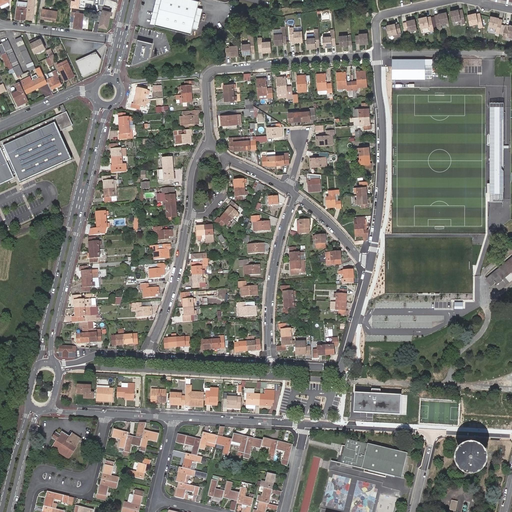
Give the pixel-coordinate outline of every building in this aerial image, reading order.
[(154,26),(160,0),(155,0),(149,25),(154,26)] [(197,2),(190,0),(160,0),(154,26),(189,35),(190,29),(196,8),(197,2)] [(27,8),(28,2),(18,1),(18,7),(16,20),(25,21),(26,11),(27,11),(27,8)] [(201,9),(196,8),(190,29),(196,30),(201,9)] [(55,12),(43,9),(42,18),(56,21),(57,12),(55,12)] [(111,11),(103,9),(98,27),(107,29),(111,11)] [(78,12),(79,11),(75,10),(75,12),(72,12),(71,28),(83,29),(83,23),(85,24),(86,24),(87,23),(88,17),(87,16),(84,16),(85,13),(78,12)] [(461,27),(465,26),(462,12),(458,13),(458,12),(449,14),(452,24),(460,22),(461,27)] [(440,27),(448,25),(446,14),(437,16),(438,17),(434,18),(436,26),(440,25),(440,27)] [(479,31),(482,30),(482,28),(479,16),(476,17),(475,16),(467,18),(469,28),(478,26),(479,31)] [(429,33),(433,33),(430,19),(427,20),(426,19),(418,21),(420,31),(428,29),(429,33)] [(495,36),(498,37),(501,23),(498,22),(498,21),(490,19),(487,30),(496,31),(495,36)] [(408,33),(416,31),(414,21),(405,23),(406,24),(402,25),(404,33),(407,32),(408,33)] [(396,35),(400,34),(398,26),(395,27),(394,26),(386,27),(389,37),(397,36),(396,35)] [(511,39),(511,27),(508,26),(507,29),(505,29),(502,42),(506,43),(507,38),(511,39)] [(302,43),(302,33),(292,33),(292,29),(288,29),(289,43),(293,43),(293,44),(302,43)] [(286,45),(285,31),(281,31),(281,35),(272,36),(273,47),(282,46),(282,45),(286,45)] [(335,46),(334,33),(331,33),(331,37),(323,38),(324,49),(332,48),(332,47),(335,46)] [(319,48),(318,34),(314,34),(315,38),(306,39),(307,50),(316,49),(316,48),(319,48)] [(359,45),(368,44),(367,34),(358,35),(358,36),(355,37),(356,44),(359,44),(359,45)] [(351,45),(351,37),(348,37),(348,36),(338,37),(339,47),(349,46),(349,45),(351,45)] [(27,65),(34,62),(22,37),(16,40),(27,65)] [(270,53),(269,42),(261,43),(260,38),(256,39),(257,53),(261,52),(262,54),(270,53)] [(34,53),(46,48),(41,39),(38,40),(37,39),(29,42),(34,53)] [(2,43),(3,44),(6,53),(14,68),(15,71),(20,68),(8,40),(2,43)] [(143,43),(138,41),(132,66),(149,59),(153,45),(148,44),(148,42),(143,41),(143,43)] [(249,54),(249,44),(240,43),(240,55),(241,55),(249,54)] [(0,55),(1,55),(8,71),(9,71),(14,68),(6,53),(3,44),(0,45),(0,55)] [(238,57),(237,46),(228,47),(228,49),(224,49),(225,57),(228,57),(228,58),(238,57)] [(95,52),(76,61),(83,77),(98,70),(96,66),(99,57),(95,52)] [(54,55),(50,57),(53,64),(55,67),(56,67),(58,71),(60,70),(65,80),(74,76),(68,63),(66,63),(65,61),(58,64),(54,55)] [(433,59),(395,58),(395,79),(429,79),(430,70),(430,63),(433,63),(433,59)] [(35,69),(36,68),(34,62),(27,65),(30,71),(35,69)] [(47,83),(39,67),(36,68),(35,69),(39,77),(37,78),(38,80),(33,83),(32,81),(30,77),(21,81),(20,82),(21,84),(25,94),(36,89),(47,83)] [(23,74),(20,68),(15,71),(18,77),(23,74)] [(54,76),(48,79),(52,89),(61,85),(59,80),(58,80),(56,77),(58,76),(55,70),(52,71),(54,76)] [(356,82),(351,83),(351,91),(353,90),(356,90),(356,88),(365,87),(364,71),(355,72),(356,82)] [(351,91),(351,83),(345,83),(344,73),(335,74),(336,89),(345,89),(345,91),(347,91),(347,96),(352,95),(351,91)] [(331,94),(330,84),(325,85),(324,75),(315,76),(316,91),(326,90),(326,94),(331,94)] [(305,76),(295,77),(296,93),(306,92),(305,76)] [(274,99),(274,87),(269,87),(268,78),(259,78),(259,99),(274,99)] [(286,94),(286,101),(291,100),(292,100),(291,97),(291,86),(285,87),(285,78),(275,78),(277,94),(286,94)] [(182,92),(182,96),(192,96),(191,87),(194,87),(194,82),(185,83),(185,87),(179,88),(180,92),(182,92)] [(19,107),(29,102),(25,94),(21,84),(16,85),(18,89),(19,91),(13,94),(19,107)] [(223,87),(224,95),(234,94),(233,90),(235,90),(235,86),(223,87)] [(137,89),(136,97),(145,99),(146,95),(148,96),(149,92),(137,89)] [(234,94),(224,95),(224,103),(236,102),(236,99),(234,99),(234,94)] [(192,96),(182,96),(183,100),(180,100),(181,104),(192,103),(192,96)] [(145,99),(136,97),(133,104),(132,104),(131,108),(138,110),(139,106),(145,107),(146,104),(144,104),(145,99)] [(254,117),(252,99),(245,99),(246,109),(244,109),(245,116),(251,116),(251,118),(254,117)] [(502,101),(489,101),(490,192),(502,192),(502,101)] [(357,118),(366,117),(365,108),(365,103),(358,103),(358,109),(354,110),(354,113),(356,113),(357,118)] [(300,114),(301,122),(315,121),(313,108),(308,109),(308,113),(300,114)] [(200,116),(200,111),(183,113),(183,117),(180,117),(181,127),(185,126),(194,126),(194,124),(198,123),(197,116),(200,116)] [(67,112),(0,142),(0,185),(15,179),(14,176),(17,175),(21,183),(73,160),(60,131),(66,128),(70,126),(73,125),(67,112)] [(119,115),(120,127),(129,126),(133,126),(132,118),(130,118),(126,118),(126,114),(119,115)] [(293,123),(301,122),(300,114),(292,114),(287,114),(288,123),(293,123)] [(238,126),(238,117),(221,119),(221,125),(226,125),(226,127),(238,126)] [(352,118),(352,126),(355,126),(358,125),(361,125),(361,129),(361,130),(371,130),(370,124),(368,124),(367,125),(366,117),(357,118),(352,118)] [(129,126),(120,127),(121,135),(119,135),(119,140),(132,139),(131,134),(131,130),(129,130),(129,126)] [(277,136),(281,135),(280,129),(266,130),(267,138),(277,137),(277,136)] [(191,131),(183,131),(184,136),(181,136),(181,132),(171,133),(171,137),(175,137),(175,146),(185,146),(185,144),(189,143),(188,135),(191,135),(191,131)] [(325,136),(315,137),(316,146),(331,145),(330,136),(333,136),(332,131),(325,132),(325,136)] [(234,151),(241,151),(240,143),(240,139),(232,140),(232,143),(229,143),(229,151),(234,151)] [(240,143),(241,151),(249,150),(252,149),(255,149),(254,141),(251,142),(240,143)] [(111,150),(112,158),(120,157),(120,153),(122,153),(122,149),(118,149),(118,145),(109,145),(110,150),(111,150)] [(357,157),(367,156),(366,148),(354,148),(355,152),(357,152),(357,157)] [(282,156),(275,156),(275,165),(283,165),(287,164),(286,153),(282,153),(282,156)] [(327,157),(327,154),(318,153),(318,158),(309,159),(310,168),(324,167),(324,158),(327,157)] [(275,165),(275,156),(262,157),(263,165),(267,164),(267,166),(275,165)] [(367,163),(367,156),(357,157),(357,161),(356,161),(356,164),(367,163)] [(120,157),(112,158),(112,166),(111,166),(112,171),(120,170),(119,165),(123,165),(123,162),(121,162),(120,157)] [(163,160),(164,170),(173,170),(173,159),(163,160)] [(164,170),(158,171),(159,181),(174,180),(173,170),(164,170)] [(319,176),(307,174),(308,193),(320,192),(319,176)] [(104,178),(105,189),(113,189),(113,185),(115,185),(115,181),(111,181),(110,177),(104,178)] [(234,181),(234,189),(243,188),(243,184),(245,184),(245,180),(234,181)] [(355,196),(364,196),(364,188),(365,187),(364,183),(356,184),(356,188),(352,188),(352,192),(354,192),(355,196)] [(258,184),(254,193),(260,196),(264,187),(258,184)] [(167,207),(175,207),(174,203),(176,203),(175,196),(174,196),(173,188),(162,189),(163,194),(158,195),(158,202),(166,201),(167,207)] [(243,188),(234,189),(235,197),(235,201),(242,201),(241,196),(246,196),(246,192),(244,192),(243,188)] [(113,189),(105,189),(105,198),(106,203),(112,202),(112,201),(112,197),(116,197),(116,193),(114,193),(113,189)] [(335,209),(341,209),(340,201),(337,202),(335,202),(334,195),(336,195),(338,195),(338,190),(326,191),(327,208),(335,207),(335,209)] [(365,204),(364,196),(355,196),(355,201),(353,201),(354,205),(358,204),(359,208),(366,208),(366,203),(365,204)] [(276,197),(268,198),(269,205),(277,204),(276,197)] [(230,208),(224,214),(232,220),(235,217),(236,218),(239,216),(235,212),(237,209),(231,203),(228,207),(230,208)] [(175,207),(167,207),(168,218),(176,218),(176,207),(175,207)] [(96,212),(96,220),(105,219),(105,216),(107,216),(106,211),(96,212)] [(232,220),(224,214),(219,220),(218,218),(214,222),(221,228),(224,224),(228,227),(231,225),(229,223),(232,220)] [(253,232),(268,231),(267,221),(261,222),(260,216),(251,217),(252,223),(253,232)] [(105,219),(96,220),(97,228),(90,229),(91,236),(104,235),(105,228),(108,228),(108,224),(105,224),(105,219)] [(369,230),(369,229),(363,229),(362,223),(362,219),(356,220),(357,223),(357,226),(354,226),(355,236),(363,236),(364,237),(364,241),(367,240),(368,237),(369,230)] [(301,224),(301,229),(302,234),(310,234),(310,228),(309,220),(298,221),(298,224),(301,224)] [(205,236),(205,239),(209,238),(213,238),(212,226),(204,227),(205,236)] [(162,227),(154,228),(154,232),(158,232),(158,241),(168,240),(168,238),(172,237),(171,231),(162,231),(162,227)] [(205,236),(204,227),(196,227),(197,239),(201,239),(201,237),(205,236)] [(247,244),(249,236),(242,235),(239,243),(247,244)] [(326,243),(325,235),(314,236),(314,240),(317,239),(317,244),(317,249),(326,248),(326,243)] [(227,245),(221,236),(217,239),(223,248),(227,245)] [(88,238),(89,250),(98,249),(98,245),(100,245),(100,241),(95,241),(94,237),(88,238)] [(263,253),(262,244),(247,245),(248,255),(263,253)] [(169,250),(169,245),(162,245),(162,250),(158,250),(158,246),(150,247),(150,248),(150,251),(153,251),(154,260),(164,259),(164,257),(168,257),(167,250),(169,250)] [(304,261),(305,261),(305,253),(297,253),(296,248),(289,248),(290,262),(300,261),(304,261)] [(98,249),(89,250),(89,258),(90,263),(96,263),(96,262),(95,257),(101,257),(101,253),(98,253),(98,249)] [(340,260),(340,252),(326,253),(326,265),(339,265),(339,260),(340,260)] [(511,264),(508,260),(503,265),(511,275),(511,264)] [(258,266),(248,266),(247,261),(238,262),(239,267),(243,267),(244,276),(259,275),(258,266)] [(300,261),(290,262),(291,276),(298,275),(298,273),(305,273),(304,261),(300,261)] [(205,275),(207,275),(207,267),(205,267),(205,263),(192,264),(193,276),(205,275)] [(164,268),(164,264),(156,265),(156,269),(149,270),(149,279),(160,278),(159,276),(163,276),(163,269),(164,268)] [(511,275),(503,265),(486,278),(493,286),(497,282),(498,283),(495,285),(500,291),(511,280),(511,275)] [(81,272),(82,279),(91,279),(95,278),(95,270),(92,271),(88,271),(87,266),(80,267),(80,272),(81,272)] [(342,284),(354,284),(353,278),(353,270),(341,271),(342,274),(344,274),(344,279),(342,279),(342,284)] [(205,275),(193,276),(194,289),(205,288),(204,280),(206,280),(205,275)] [(91,279),(82,279),(82,287),(81,287),(81,291),(89,291),(89,287),(94,286),(93,282),(91,283),(91,279)] [(241,297),(256,296),(255,286),(246,287),(245,283),(237,283),(236,284),(237,288),(240,288),(241,297)] [(147,284),(139,285),(139,289),(142,289),(143,298),(153,297),(153,295),(157,295),(157,288),(148,288),(147,284)] [(284,300),(293,299),(293,295),(295,295),(295,291),(289,291),(289,287),(281,288),(281,292),(283,292),(284,300)] [(335,302),(344,303),(345,290),(339,290),(338,294),(333,294),(333,298),(335,298),(335,302)] [(184,308),(193,307),(193,304),(195,303),(195,299),(189,300),(189,294),(181,295),(182,301),(184,300),(184,308)] [(74,300),(75,308),(90,307),(96,306),(96,305),(92,305),(91,299),(85,299),(81,299),(81,295),(72,296),(72,300),(74,300)] [(294,303),(293,299),(284,300),(285,308),(283,308),(283,313),(291,313),(290,307),(296,307),(295,303),(294,303)] [(344,315),(344,303),(335,302),(335,306),(332,306),(332,310),(338,310),(337,314),(344,315)] [(149,307),(141,308),(140,304),(131,305),(127,305),(127,306),(130,306),(130,308),(129,308),(129,311),(133,311),(133,308),(135,308),(136,317),(146,317),(146,314),(150,314),(149,307)] [(244,308),(243,304),(235,304),(236,308),(239,308),(240,318),(254,316),(254,307),(244,308)] [(92,321),(96,321),(96,320),(95,315),(90,315),(90,307),(75,308),(75,316),(72,316),(72,321),(82,320),(82,316),(83,316),(84,321),(88,321),(92,321)] [(194,312),(193,307),(184,308),(185,316),(182,316),(182,323),(191,322),(190,316),(196,315),(196,311),(194,312)] [(78,342),(89,342),(88,321),(84,321),(79,321),(80,325),(83,325),(83,333),(77,334),(78,342)] [(88,321),(89,342),(101,341),(100,332),(100,329),(93,330),(92,321),(88,321)] [(282,338),(292,337),(291,333),(293,332),(293,329),(287,330),(287,325),(278,325),(278,330),(281,330),(282,338)] [(113,345),(124,344),(124,335),(123,330),(118,331),(118,335),(112,336),(113,345)] [(124,335),(124,344),(135,343),(135,334),(124,335)] [(165,348),(177,347),(176,338),(176,335),(172,335),(172,338),(164,339),(165,348)] [(176,338),(177,347),(188,346),(188,337),(176,338)] [(212,337),(210,337),(210,340),(211,349),(219,348),(223,348),(222,337),(219,338),(218,338),(218,339),(212,340),(212,337)] [(292,341),(292,337),(282,338),(282,346),(277,346),(277,352),(286,351),(286,346),(294,345),(294,341),(292,341)] [(325,345),(326,354),(334,353),(333,347),(337,346),(337,338),(333,338),(333,342),(329,342),(329,345),(325,345)] [(199,350),(211,349),(210,340),(199,341),(199,350)] [(246,342),(246,351),(258,350),(257,341),(257,340),(251,340),(251,342),(246,342)] [(235,352),(246,351),(246,342),(244,343),(237,343),(234,343),(235,352)] [(306,342),(295,342),(295,356),(311,356),(310,346),(306,346),(306,342)] [(319,355),(326,354),(325,345),(321,345),(321,343),(318,343),(318,348),(313,348),(314,356),(318,356),(319,355)] [(62,357),(67,358),(67,357),(70,357),(70,355),(73,355),(73,354),(75,353),(75,348),(59,347),(59,352),(62,353),(62,357)] [(429,389),(348,384),(346,415),(427,420),(429,389)] [(128,390),(117,389),(117,398),(125,399),(134,399),(135,385),(128,385),(128,390)] [(83,400),(94,400),(94,394),(91,394),(91,387),(76,386),(76,395),(83,396),(83,400)] [(109,392),(97,392),(97,402),(113,403),(114,390),(109,390),(109,392)] [(211,405),(217,405),(218,390),(211,390),(211,393),(207,393),(206,406),(211,407),(211,405)] [(159,404),(166,405),(167,392),(151,391),(151,404),(154,404),(154,405),(158,406),(159,404)] [(260,396),(259,407),(271,408),(272,404),(273,404),(274,393),(264,392),(264,396),(260,396)] [(180,407),(185,407),(185,401),(185,398),(181,398),(181,395),(171,395),(170,404),(180,405),(180,407)] [(246,407),(259,407),(260,396),(252,396),(246,395),(246,398),(246,407)] [(190,408),(203,408),(203,398),(191,398),(190,408)] [(227,410),(241,411),(241,399),(227,398),(227,410)] [(205,445),(215,447),(215,445),(223,447),(222,454),(228,456),(231,443),(239,445),(237,453),(243,454),(242,459),(248,461),(251,448),(260,450),(259,455),(265,456),(267,448),(275,451),(284,453),(282,460),(280,465),(287,467),(292,445),(277,442),(263,438),(262,441),(248,437),(233,434),(232,440),(222,437),(224,428),(220,427),(218,436),(217,436),(202,432),(201,440),(178,434),(176,443),(193,447),(191,455),(185,453),(182,468),(179,467),(175,482),(178,483),(175,498),(184,500),(186,491),(193,493),(193,495),(198,496),(200,488),(187,485),(189,476),(194,477),(196,471),(191,470),(193,461),(201,463),(202,457),(197,456),(198,449),(204,451),(205,445)] [(128,433),(114,429),(112,438),(120,440),(119,449),(124,450),(124,453),(129,454),(131,446),(140,449),(139,452),(145,453),(148,441),(157,443),(159,434),(145,431),(142,440),(128,436),(128,433)] [(61,432),(51,447),(68,459),(80,439),(71,434),(69,437),(61,432)] [(409,452),(347,438),(342,460),(404,474),(409,452)] [(479,447),(479,476),(506,476),(506,447),(479,447)] [(136,472),(127,470),(126,476),(143,480),(147,466),(150,466),(151,461),(144,459),(143,464),(138,463),(136,472)] [(96,499),(105,501),(108,488),(116,490),(119,478),(111,477),(114,463),(105,461),(96,499)] [(253,511),(252,511),(265,511),(267,507),(269,508),(269,509),(276,511),(277,507),(268,505),(271,493),(273,493),(272,494),(280,496),(281,492),(272,490),(275,475),(267,472),(265,482),(261,481),(259,487),(263,487),(261,496),(257,496),(256,502),(259,502),(256,511),(253,511)] [(216,482),(213,481),(212,481),(208,498),(222,501),(223,499),(238,502),(237,504),(233,503),(231,511),(232,511),(235,511),(237,505),(249,507),(249,508),(248,508),(248,509),(246,508),(245,511),(250,511),(251,509),(251,508),(253,499),(244,497),(245,489),(246,487),(241,486),(241,488),(239,493),(230,491),(231,483),(227,482),(224,492),(214,490),(216,482)] [(136,490),(132,504),(125,502),(122,511),(139,511),(144,493),(136,490)] [(70,497),(48,492),(47,498),(44,506),(53,508),(55,501),(63,503),(62,506),(68,507),(68,506),(68,504),(70,499),(70,497)]
